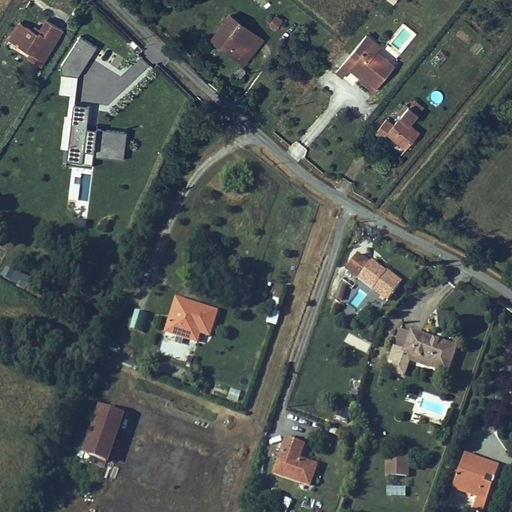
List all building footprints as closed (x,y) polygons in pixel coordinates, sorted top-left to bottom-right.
[(253,0),(264,12),(271,6),(266,0),(253,0)] [(40,27),(28,20),(18,38),(33,46),(29,53),(42,60),(64,22),(48,13),(40,27)] [(227,19),(237,27),(240,23),(230,15),(227,19)] [(11,34),(18,38),(28,20),(21,16),(11,34)] [(283,27),(286,24),(276,16),(268,25),(274,29),(279,23),(283,27)] [(230,35),(237,27),(227,19),(210,39),(236,59),(245,47),(230,35)] [(258,37),(240,23),(237,27),(230,35),(245,47),(236,59),(242,64),(262,40),(258,37)] [(367,36),(336,72),(343,77),(350,69),(357,74),(360,69),(365,73),(363,75),(377,87),(394,66),(376,52),(380,47),(367,36)] [(235,72),(240,76),(245,70),(240,66),(235,72)] [(374,91),(377,87),(363,75),(360,79),(374,91)] [(415,97),(411,102),(420,110),(424,106),(415,97)] [(70,137),(69,151),(83,153),(84,147),(104,149),(106,128),(96,126),(95,131),(85,130),(87,104),(71,102),(67,137),(70,137)] [(386,134),(405,149),(419,132),(409,124),(417,114),(408,107),(393,125),(386,119),(375,133),(382,139),(386,134)] [(369,265),(357,256),(346,269),(373,290),(388,301),(399,287),(384,276),(385,274),(371,263),(369,265)] [(9,281),(14,270),(6,266),(1,277),(9,281)] [(12,283),(24,289),(30,277),(19,271),(12,283)] [(387,272),(385,274),(384,276),(399,287),(401,283),(387,272)] [(347,303),(356,310),(368,294),(359,287),(347,303)] [(268,323),(277,325),(282,298),(273,297),(268,323)] [(187,303),(176,299),(166,333),(188,341),(191,329),(200,332),(199,334),(209,337),(217,312),(206,309),(206,311),(186,305),(187,303)] [(186,305),(206,311),(206,309),(187,303),(186,305)] [(143,332),(149,313),(135,309),(129,328),(143,332)] [(200,332),(191,329),(188,341),(196,343),(199,334),(200,332)] [(411,333),(400,330),(393,348),(404,352),(411,333)] [(411,333),(404,352),(431,362),(429,367),(446,372),(454,349),(411,333)] [(407,367),(409,362),(401,359),(404,352),(393,348),(389,361),(393,362),(407,367)] [(407,367),(393,362),(390,370),(404,376),(407,367)] [(162,372),(181,378),(184,369),(165,363),(162,372)] [(412,414),(410,422),(418,424),(420,416),(412,414)] [(298,460),(290,457),(295,443),(286,440),(273,475),(309,487),(316,467),(298,460)] [(290,457),(298,460),(303,446),(295,443),(290,457)] [(464,455),(462,459),(488,469),(495,471),(497,467),(464,455)] [(386,476),(406,477),(406,457),(386,457),(386,476)] [(491,485),(484,482),(488,469),(462,459),(453,485),(487,496),(491,485)] [(491,485),(495,471),(488,469),(484,482),(491,485)] [(485,501),(487,496),(453,485),(451,489),(451,490),(485,501)] [(406,496),(406,486),(386,486),(386,496),(406,496)]
